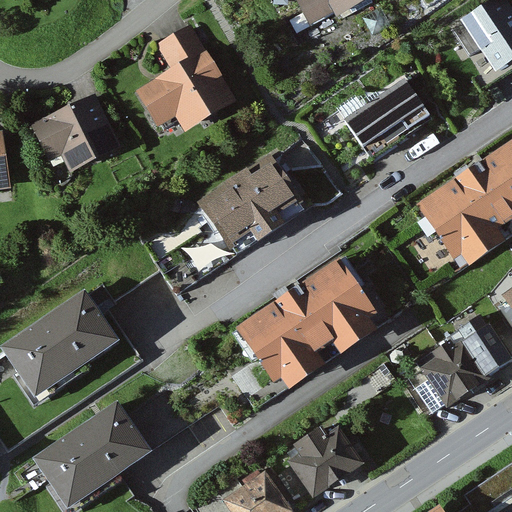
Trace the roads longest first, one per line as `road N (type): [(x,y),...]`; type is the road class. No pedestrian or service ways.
road 1 (residential): [(511,103),(151,354)]
road 2 (residential): [(0,76),(32,82),(72,72),(165,0)]
road 3 (secondary): [(511,413),(366,511)]
